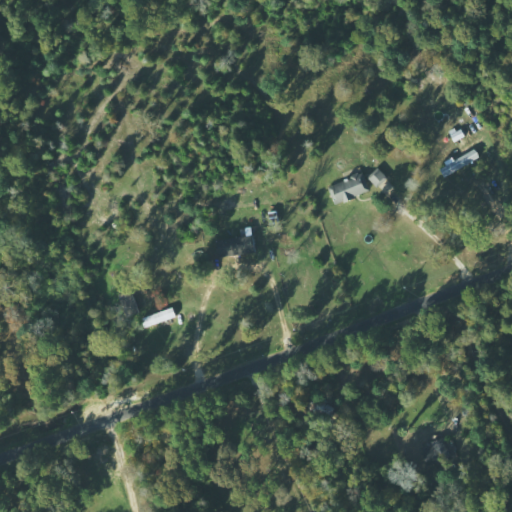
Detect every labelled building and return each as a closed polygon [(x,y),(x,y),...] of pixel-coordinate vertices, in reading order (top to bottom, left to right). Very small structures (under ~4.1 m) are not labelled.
[(442,168),(448,178),(483,157),(477,148),(442,168)] [(379,189),(391,180),(381,168),(370,177),(379,189)] [(331,185),(337,205),(371,194),(364,175),(331,185)] [(259,252),(256,235),(219,241),(222,258),(259,252)] [(179,319),(177,310),(145,316),(147,326),(179,319)] [(429,462),(449,459),(447,441),(427,444),(429,462)]
